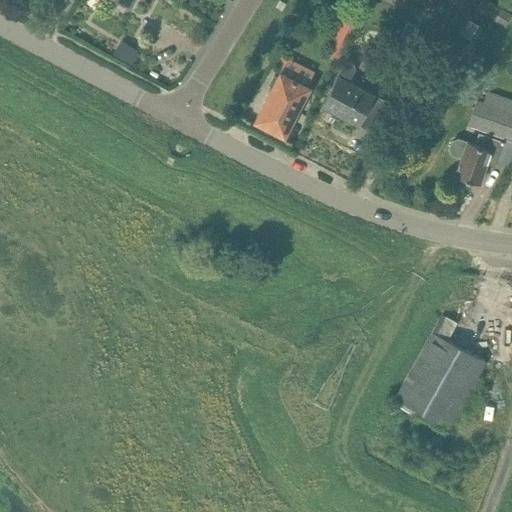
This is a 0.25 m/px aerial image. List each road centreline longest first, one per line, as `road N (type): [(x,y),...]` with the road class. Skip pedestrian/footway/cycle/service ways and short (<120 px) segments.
road 1 (residential): [(511,244),(420,230),(335,202),(177,119)]
road 2 (residential): [(177,119),(0,23)]
road 3 (residential): [(177,119),(251,0)]
